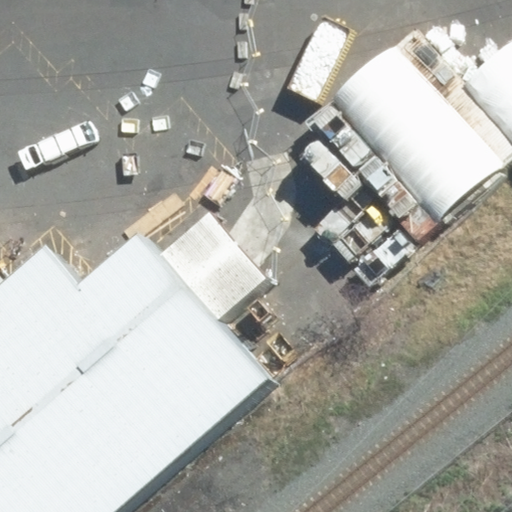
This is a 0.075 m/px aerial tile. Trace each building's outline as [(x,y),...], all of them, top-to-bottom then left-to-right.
[(347,102),(349,104),(452,222),(511,169),(511,122),(460,62),(466,57),(437,23),(347,102)] [(0,151),(75,84),(30,33),(0,60),(0,151)] [(0,221),(33,258),(60,234),(160,145),(92,70),(75,84),(0,151),(0,221)] [(100,278),(104,283),(226,174),(182,125),(160,145),(60,234),(69,244),(100,278)] [(0,511),(135,511),(287,376),(242,326),(291,282),(227,210),(183,249),(170,234),(109,288),(104,283),(100,278),(69,244),(20,288),(0,305),(0,511)] [(0,305),(20,288),(0,265),(0,305)]
